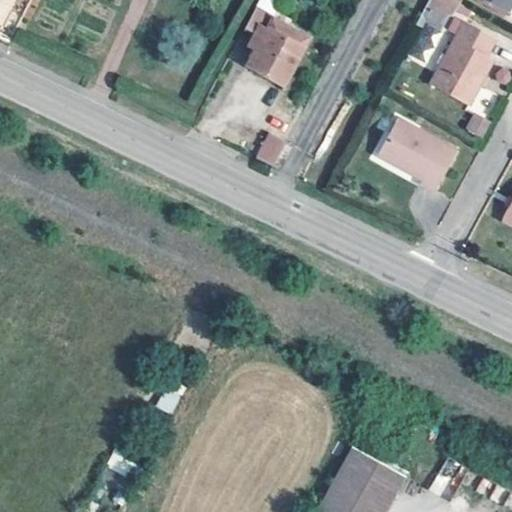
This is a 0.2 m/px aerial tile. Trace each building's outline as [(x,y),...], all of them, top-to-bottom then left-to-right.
[(0,0),(0,26),(15,1),(12,0),(0,0)] [(321,15),(293,0),(260,0),(246,28),(255,33),(248,45),(256,49),(247,65),(283,85),(321,15)] [(457,8),(461,0),(429,0),(429,1),(448,10),(456,9),(457,8)] [(475,0),(502,14),(505,10),(487,0),(475,0)] [(508,11),(511,3),(511,0),(487,0),(505,10),(508,11)] [(486,54),(497,35),(466,19),(431,82),(471,102),(495,58),(486,54)] [(481,138),(490,122),(472,113),(464,129),(481,138)] [(397,115),(378,150),(422,174),(420,178),(435,187),(456,148),(397,115)] [(275,131),(260,158),(273,166),(289,138),(275,131)] [(172,414),(182,387),(167,382),(157,408),(172,414)] [(350,443),(314,511),(313,511),(382,511),(404,472),(350,443)]
